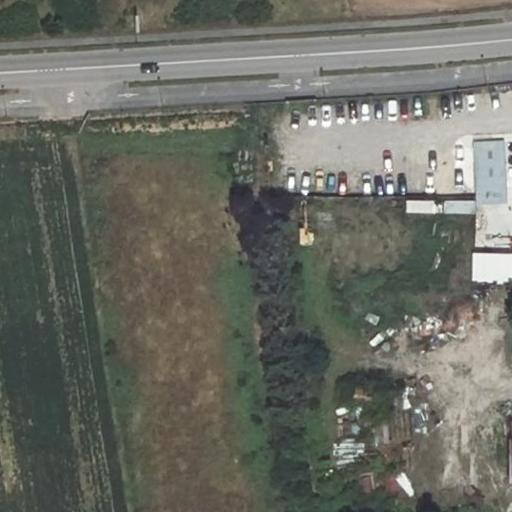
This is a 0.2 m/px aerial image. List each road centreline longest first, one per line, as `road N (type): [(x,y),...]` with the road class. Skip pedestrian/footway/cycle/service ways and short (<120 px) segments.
road 1 (tertiary): [(0,74),(511,38)]
road 2 (unknown): [(511,382),(368,354)]
